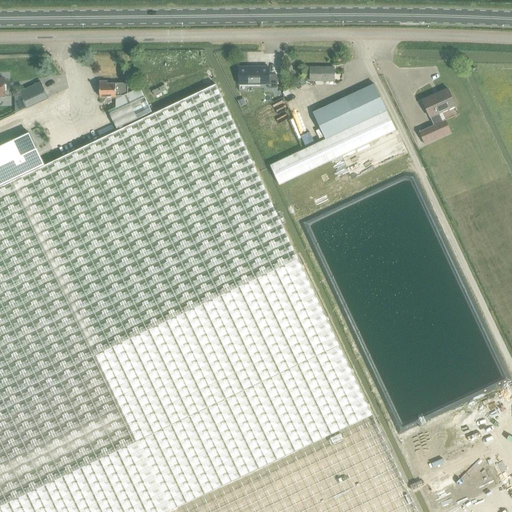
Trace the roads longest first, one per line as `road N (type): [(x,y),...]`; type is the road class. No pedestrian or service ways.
road 1 (unclassified): [(511,37),(0,39)]
road 2 (primary): [(0,19),(511,18)]
